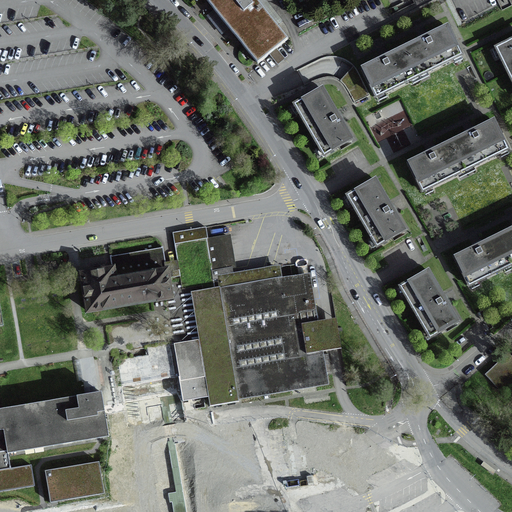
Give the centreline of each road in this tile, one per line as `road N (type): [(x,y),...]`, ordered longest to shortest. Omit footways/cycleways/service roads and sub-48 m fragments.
road 1 (residential): [(161,0),(248,97),(428,395)]
road 2 (residential): [(479,511),(423,442),(415,411),(428,395)]
